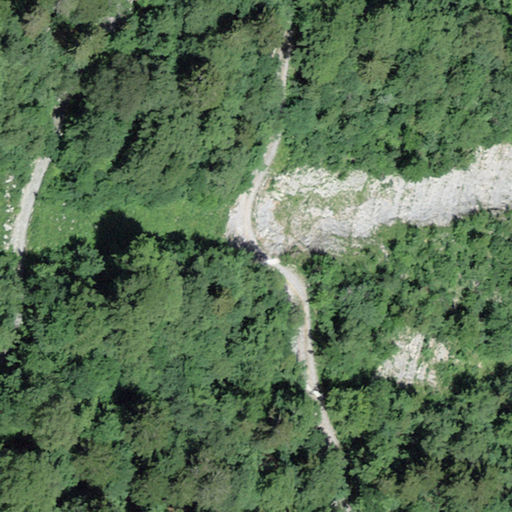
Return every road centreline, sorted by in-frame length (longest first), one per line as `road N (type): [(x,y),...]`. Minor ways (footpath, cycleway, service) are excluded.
road 1 (track): [(350,511),(352,474),(312,394),(300,305),(285,270),(256,246),(248,224),(279,125),(286,0)]
road 2 (track): [(119,0),(73,74),(31,196),(16,317),(0,354)]
